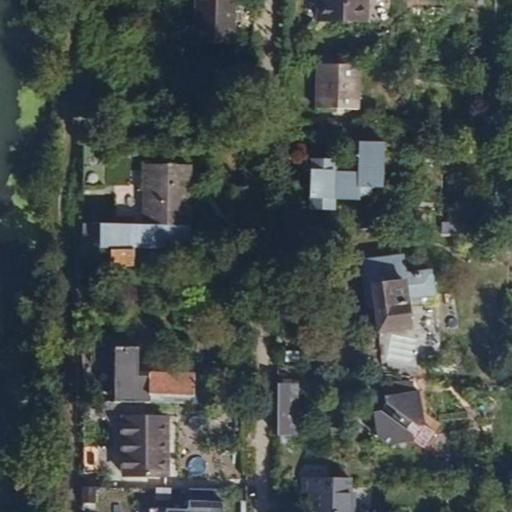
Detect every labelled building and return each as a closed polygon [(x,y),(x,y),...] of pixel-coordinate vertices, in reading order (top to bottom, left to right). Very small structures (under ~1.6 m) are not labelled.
[(236,43),(237,0),(199,0),(198,42),(236,43)] [(366,23),(367,0),(317,0),(316,22),(366,23)] [(168,20),(132,21),(133,69),(175,68),(174,31),(168,31),(168,20)] [(354,110),(354,65),(314,65),(314,110),(354,110)] [(178,108),(178,77),(169,77),(169,108),(178,108)] [(332,174),(311,174),(310,209),(331,210),(332,198),(367,199),(367,190),(379,190),(380,146),(356,145),(355,175),(332,174)] [(311,174),(332,174),(332,161),(311,160),(311,174)] [(190,250),(190,166),(146,166),(145,225),(87,225),(87,250),(190,250)] [(132,270),(132,257),(112,257),(112,270),(132,270)] [(442,345),(437,277),(408,279),(406,257),(360,261),(365,313),(373,313),(375,341),(411,338),(412,347),(442,345)] [(204,407),(204,376),(138,375),(139,348),(117,348),(116,405),(135,406),(135,418),(168,418),(168,406),(204,407)] [(386,447),(406,447),(414,453),(428,437),(419,429),(418,393),(414,393),(414,383),(388,383),(388,396),(386,396),(386,404),(379,410),(372,410),(373,435),(386,447)] [(297,439),(298,387),(277,386),(277,438),(297,439)] [(164,482),(163,424),(121,424),(121,482),(164,482)] [(347,494),(347,479),(301,479),(301,506),(310,506),(309,511),(352,511),(353,494),(347,494)] [(194,511),(172,510),(172,511),(229,511),(229,502),(194,502),(194,511)]
